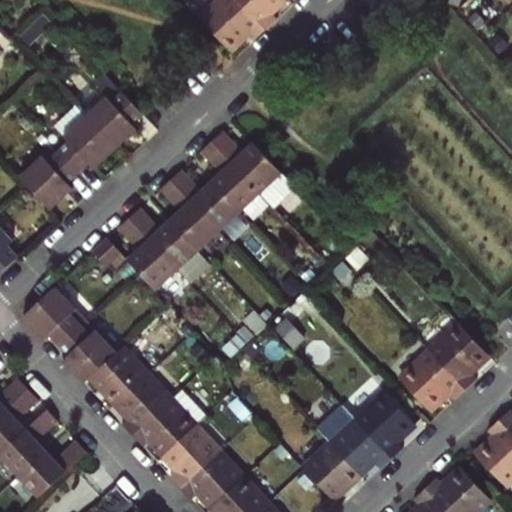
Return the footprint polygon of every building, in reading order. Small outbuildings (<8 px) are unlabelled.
[(245,46),(256,36),(222,0),(218,0),(191,25),(221,57),(239,40),(245,46)] [(262,19),(276,6),(269,0),(222,0),(256,36),(268,25),(262,19)] [(110,154),(133,131),(128,126),(137,117),(136,115),(116,95),(107,104),(102,99),(79,121),(110,154)] [(83,169),(89,174),(110,154),(79,121),(69,110),(48,131),(63,147),(52,157),(73,179),(83,169)] [(258,195),(279,174),(254,149),(249,143),(240,153),(219,132),(207,143),(258,195)] [(238,214),(258,195),(207,143),(197,153),(218,174),(208,183),(238,214)] [(68,193),(64,188),(73,179),(52,157),(48,152),(17,182),(27,192),(48,213),(68,193)] [(217,234),(238,214),(208,183),(199,192),(178,172),(167,183),(217,234)] [(193,257),(217,234),(167,183),(156,193),(177,214),(164,226),(193,257)] [(175,275),(193,257),(164,226),(158,233),(137,212),(126,223),(175,275)] [(156,293),(175,275),(126,223),(115,233),(136,254),(128,262),(142,278),(156,293)] [(0,277),(16,262),(7,253),(12,248),(0,236),(0,277)] [(91,254),(106,270),(121,256),(106,240),(91,254)] [(59,349),(80,329),(71,319),(76,314),(54,291),(22,322),(44,344),(49,339),(59,349)] [(477,381),(470,374),(489,356),(459,325),(429,352),(466,392),(477,381)] [(85,387),(92,380),(117,356),(97,335),(91,340),(80,329),(59,349),(70,361),(64,366),(85,387)] [(92,380),(115,406),(147,376),(122,350),(117,356),(92,380)] [(455,402),(466,392),(429,352),(401,379),(430,410),(448,394),(455,402)] [(123,427),(134,438),(172,403),(147,376),(115,406),(129,421),(123,427)] [(0,423),(30,395),(20,385),(0,403),(0,423)] [(150,443),(165,459),(196,429),(207,418),(184,391),(172,403),(134,438),(143,449),(150,443)] [(404,449),(398,441),(415,425),(386,393),(356,420),(393,459),(404,449)] [(0,423),(0,460),(27,434),(19,426),(40,406),(30,395),(0,423)] [(383,469),(393,459),(356,420),(342,404),(316,428),(330,444),(360,476),(376,461),(383,469)] [(0,460),(20,481),(47,455),(38,445),(59,425),(48,414),(27,434),(0,460)] [(511,439),(511,417),(509,414),(498,424),(511,439)] [(504,489),(511,481),(511,439),(498,424),(487,435),(492,441),(474,458),(504,489)] [(171,479),(182,490),(220,454),(196,429),(165,459),(178,473),(171,479)] [(20,481),(38,500),(85,452),(75,442),(53,462),(47,455),(20,481)] [(333,501),(360,476),(330,444),(303,470),(305,472),(333,501)] [(199,496),(214,511),(245,481),(220,454),(182,490),(193,502),(199,496)] [(440,511),(479,511),(489,503),(460,472),(440,490),(434,484),(423,494),(440,511)] [(262,511),(269,506),(245,481),(214,511),(262,511)] [(440,511),(423,494),(412,504),(418,510),(416,511),(440,511)]
